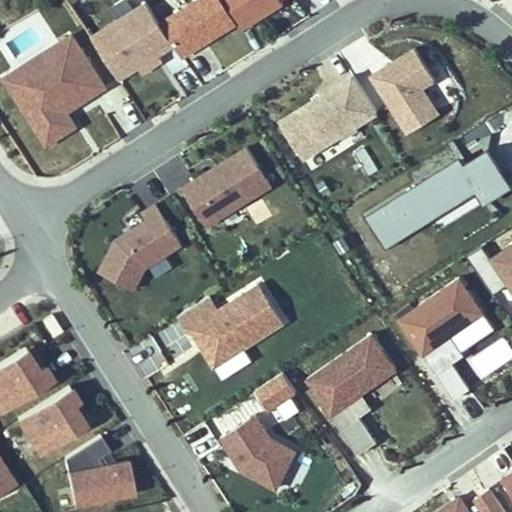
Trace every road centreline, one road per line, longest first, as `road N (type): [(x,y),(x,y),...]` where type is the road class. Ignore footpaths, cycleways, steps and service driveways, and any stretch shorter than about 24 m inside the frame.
road 1 (residential): [(511,47),(480,20),(433,4),(388,2),(352,15),(28,229)]
road 2 (residential): [(49,262),(210,511)]
road 3 (residential): [(379,511),(511,422)]
